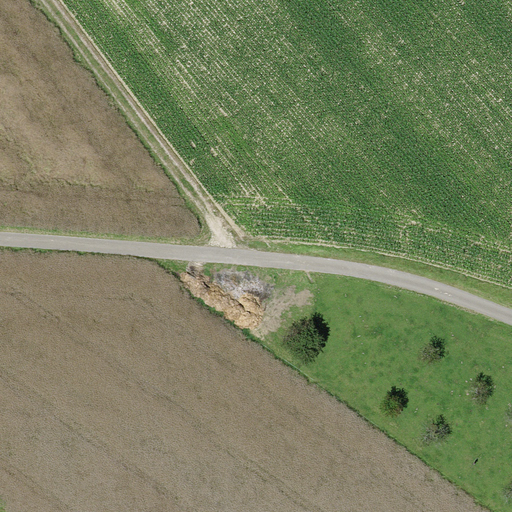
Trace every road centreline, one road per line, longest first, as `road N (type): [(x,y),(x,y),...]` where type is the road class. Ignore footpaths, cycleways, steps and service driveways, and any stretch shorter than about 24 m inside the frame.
road 1 (unclassified): [(511,318),(377,272),(0,241)]
road 2 (track): [(237,256),(44,0)]
